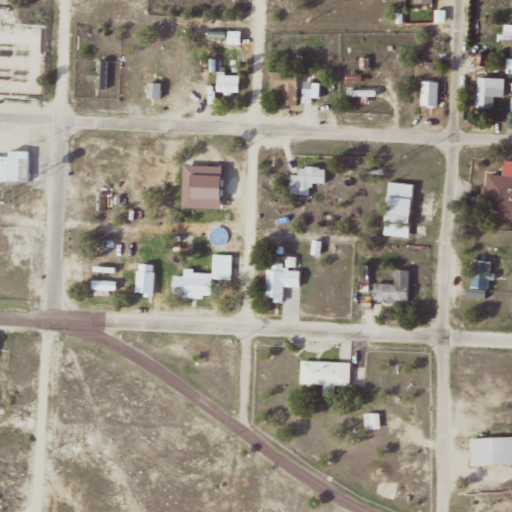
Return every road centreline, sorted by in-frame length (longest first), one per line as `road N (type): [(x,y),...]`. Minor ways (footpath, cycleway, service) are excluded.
road 1 (residential): [(37,511),(70,0)]
road 2 (residential): [(511,140),(0,116)]
road 3 (residential): [(511,339),(0,317)]
road 4 (residential): [(460,0),(441,511)]
road 5 (residential): [(245,426),(263,0)]
road 6 (residential): [(370,511),(308,478),(154,367),(54,319)]
